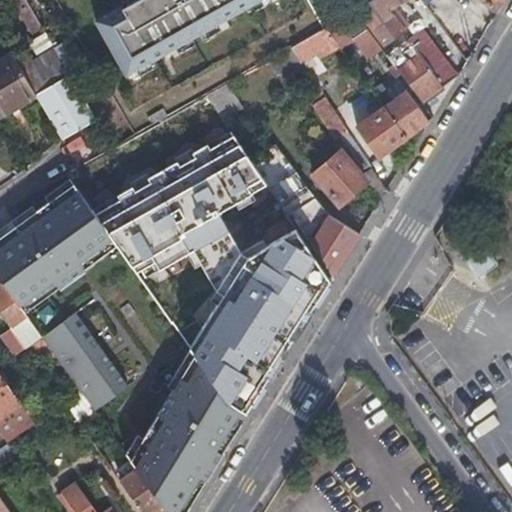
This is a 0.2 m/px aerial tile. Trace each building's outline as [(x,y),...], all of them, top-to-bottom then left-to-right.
[(42,28),(25,0),(15,0),(13,1),(32,34),(42,28)] [(137,0),(96,20),(123,74),(259,0),(137,0)] [(372,0),(348,0),(354,10),(368,2),(372,0)] [(372,0),(368,2),(384,25),(374,32),(382,43),(403,29),(395,19),(399,16),(392,7),(403,0),(372,0)] [(440,41),(448,36),(432,12),(423,18),(440,41)] [(339,42),(327,25),(324,27),(292,45),(305,65),(311,74),(327,65),(319,53),(339,42)] [(292,45),(273,56),(288,76),(305,65),(292,45)] [(396,69),(419,101),(440,85),(418,53),(396,69)] [(0,118),(37,97),(14,56),(0,63),(0,118)] [(37,97),(62,140),(94,121),(70,78),(37,97)] [(226,82),(206,93),(222,117),(241,105),(226,82)] [(379,98),(405,135),(427,119),(400,82),(387,92),(381,84),(373,89),(379,98)] [(338,137),(348,130),(327,98),(317,105),(338,137)] [(377,155),(405,135),(379,98),(350,118),(377,155)] [(384,193),(388,188),(373,167),(362,175),(341,150),(314,173),(340,205),(362,185),(378,204),(384,193)] [(44,196),(48,202),(75,183),(70,177),(44,196)] [(36,211),(0,236),(0,277),(20,306),(44,287),(50,296),(107,255),(100,247),(113,237),(75,183),(48,202),(36,211)] [(334,275),(361,231),(329,215),(317,200),(306,208),(310,218),(300,225),(334,275)] [(0,229),(0,236),(36,211),(32,206),(3,227),(0,229)] [(107,255),(119,245),(113,237),(100,247),(107,255)] [(0,316),(23,349),(32,343),(44,359),(54,352),(42,336),(26,314),(20,306),(0,277),(0,316)] [(44,287),(20,306),(26,314),(50,296),(44,287)] [(42,336),(54,352),(81,390),(95,410),(130,384),(78,312),(42,336)] [(175,386),(195,352),(190,346),(169,382),(175,386)] [(210,474),(239,428),(233,424),(240,410),(228,400),(195,352),(175,386),(162,409),(170,414),(162,429),(153,424),(147,435),(132,461),(139,470),(165,506),(178,494),(192,504),(210,474)] [(0,374),(0,417),(21,404),(0,374)] [(170,414),(162,409),(153,424),(162,429),(170,414)] [(239,428),(247,415),(240,410),(233,424),(239,428)] [(132,461),(147,435),(141,432),(127,455),(132,461)] [(0,468),(18,455),(11,444),(0,450),(0,468)] [(169,511),(165,506),(139,470),(121,482),(143,511),(169,511)] [(117,511),(114,507),(106,511),(97,511),(77,483),(64,492),(76,511),(117,511)] [(169,511),(186,511),(192,504),(178,494),(165,506),(169,511)] [(10,511),(0,496),(0,511),(10,511)]
